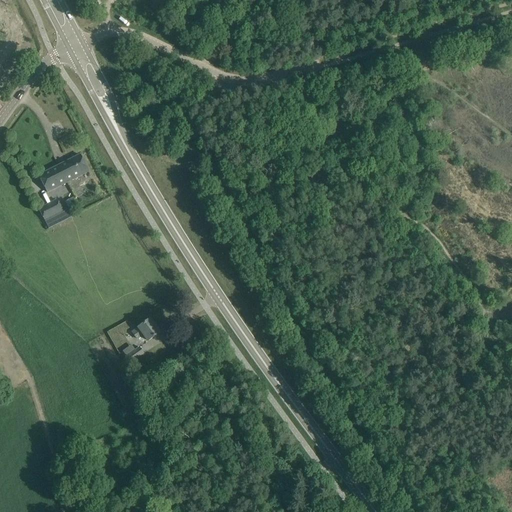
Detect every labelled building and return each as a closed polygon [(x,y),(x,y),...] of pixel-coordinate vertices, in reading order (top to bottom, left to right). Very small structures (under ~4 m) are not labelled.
[(132,94),(137,107),(144,104),(138,91),(132,94)] [(80,155),(59,165),(68,182),(89,172),(80,155)] [(68,182),(59,165),(39,176),(47,193),(68,182)] [(39,209),(45,221),(63,212),(57,200),(39,209)] [(150,320),(142,325),(132,332),(137,339),(143,335),(148,341),(160,333),(150,320)] [(126,356),(124,357),(129,364),(144,354),(139,347),(135,349),(126,356)] [(132,371),(136,380),(144,376),(140,367),(132,371)] [(122,380),(125,385),(132,381),(129,375),(122,380)]
